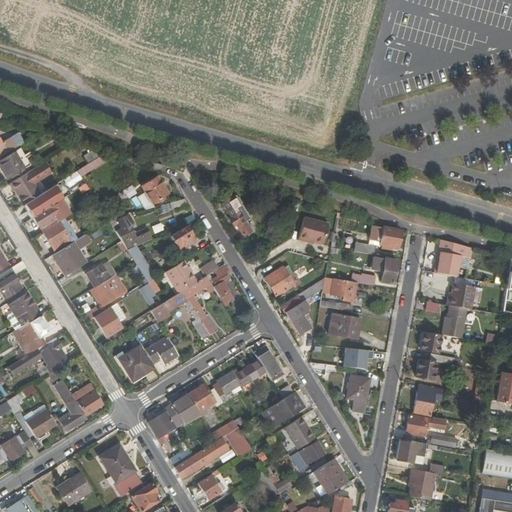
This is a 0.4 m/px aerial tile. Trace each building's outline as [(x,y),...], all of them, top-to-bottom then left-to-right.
[(0,118),(4,120),(16,113),(0,107),(0,118)] [(85,136),(71,131),(59,139),(62,143),(64,142),(68,147),(85,136)] [(17,160),(13,152),(0,160),(0,168),(2,171),(7,180),(17,174),(11,164),(17,160)] [(102,155),(94,161),(98,166),(106,161),(102,155)] [(160,161),(147,157),(144,168),(157,173),(161,162),(160,161)] [(10,182),(13,189),(16,188),(20,195),(24,201),(39,192),(32,183),(51,171),(45,162),(27,173),(26,172),(10,182)] [(161,186),(155,177),(140,187),(150,205),(166,195),(161,186)] [(45,189),(28,200),(36,212),(53,202),(45,189)] [(242,238),(251,233),(244,221),(247,219),(234,196),(221,204),(229,217),(226,219),(232,228),(235,227),(242,238)] [(170,211),(188,207),(183,199),(168,203),(170,211)] [(98,218),(103,215),(97,205),(92,208),(98,218)] [(54,220),(48,208),(31,218),(35,224),(38,230),(54,220)] [(113,218),(106,221),(120,242),(125,250),(126,251),(151,240),(146,229),(133,234),(129,226),(132,224),(128,216),(115,222),(113,218)] [(305,239),(311,241),(321,243),(326,223),(303,217),(297,240),(304,242),(305,239)] [(45,241),(50,250),(67,240),(56,221),(39,231),(45,241)] [(161,221),(151,225),(154,232),(163,228),(161,221)] [(382,229),(371,227),(368,241),(379,243),(379,246),(381,247),(381,250),(390,251),(391,248),(397,249),(399,240),(400,231),(382,226),(382,229)] [(195,242),(185,228),(169,237),(176,249),(182,246),(183,249),(195,242)] [(69,243),(52,253),(49,255),(55,267),(62,278),(79,267),(71,254),(85,246),(79,237),(69,243)] [(50,250),(52,253),(69,243),(67,240),(50,250)] [(120,242),(115,245),(120,253),(125,250),(120,242)] [(352,253),(373,256),(374,247),(354,243),(352,253)] [(433,273),(456,278),(460,256),(471,259),(473,251),(440,244),(437,252),(440,253),(439,257),(439,259),(437,266),(435,265),(433,273)] [(141,257),(133,262),(133,263),(135,265),(146,285),(155,280),(141,257)] [(379,281),(392,283),(394,273),(396,262),(374,258),(372,271),(380,273),(379,281)] [(318,266),(314,259),(288,276),(282,267),(263,279),(269,288),(274,298),(298,282),(297,280),(318,266)] [(25,269),(20,262),(8,269),(11,275),(0,282),(0,295),(3,300),(21,289),(16,281),(13,276),(25,269)] [(92,289),(105,281),(108,279),(113,275),(115,275),(107,262),(84,277),(92,289)] [(198,271),(203,278),(204,277),(212,271),(214,271),(210,264),(198,271)] [(146,285),(135,265),(129,269),(141,288),(146,285)] [(227,271),(223,265),(214,271),(212,271),(216,276),(211,280),(214,286),(211,288),(213,290),(223,307),(228,304),(227,302),(232,299),(222,282),(228,279),(224,273),(227,271)] [(502,287),(511,290),(511,269),(510,269),(502,287)] [(358,272),(356,284),(374,287),(375,275),(358,272)] [(124,293),(113,275),(108,279),(105,281),(92,289),(88,291),(94,299),(99,308),(124,293)] [(180,292),(208,336),(215,331),(206,316),(205,316),(193,296),(204,288),(207,293),(213,290),(211,288),(204,277),(203,278),(180,292)] [(356,284),(323,278),(323,279),(320,291),(320,293),(340,297),(340,300),(353,303),(356,284)] [(303,302),(320,291),(323,279),(279,307),(283,314),(286,313),(303,302)] [(465,309),(470,310),(474,287),(452,283),(451,293),(450,297),(447,297),(445,305),(449,306),(465,309)] [(141,288),(137,290),(145,302),(154,297),(146,285),(141,288)] [(32,303),(25,292),(6,304),(20,327),(27,322),(39,315),(32,303)] [(180,292),(159,305),(149,311),(155,322),(158,325),(170,317),(167,313),(183,303),(194,321),(191,324),(201,340),(208,336),(180,292)] [(317,307),(351,313),(352,307),(318,300),(317,307)] [(308,309),(303,302),(286,313),(291,321),(289,323),(293,329),(298,336),(310,328),(301,314),(308,309)] [(440,305),(425,302),(424,309),(439,312),(440,305)] [(104,338),(129,324),(116,303),(92,318),(98,328),(104,338)] [(460,339),(465,309),(449,306),(447,317),(444,317),(440,335),(460,339)] [(350,329),(358,330),(360,320),(330,314),(326,334),(349,338),(350,329)] [(29,324),(27,322),(20,327),(8,335),(10,338),(18,334),(21,338),(32,331),(37,339),(21,350),(25,356),(45,344),(40,337),(50,331),(46,325),(41,317),(29,324)] [(356,339),(358,330),(350,329),(349,338),(356,339)] [(440,335),(423,332),(421,341),(419,351),(437,354),(440,335)] [(177,357),(165,338),(144,351),(151,364),(158,360),(162,366),(170,361),(177,357)] [(55,371),(67,363),(61,353),(59,350),(61,348),(55,339),(7,368),(11,376),(40,357),(46,366),(44,368),(48,375),(49,374),(55,371)] [(151,369),(137,347),(116,360),(124,371),(131,382),(151,369)] [(263,348),(252,355),(256,361),(264,374),(267,379),(278,372),(271,360),(263,348)] [(372,352),(343,348),(340,366),(363,370),(365,359),(371,360),(372,352)] [(428,362),(452,366),(454,358),(430,354),(428,362)] [(233,375),(240,386),(241,388),(264,374),(256,361),(245,368),(233,375)] [(414,378),(432,381),(435,365),(416,361),(415,369),(414,378)] [(333,366),(307,362),(315,375),(323,376),(324,370),(333,371),(333,366)] [(233,375),(231,372),(223,377),(215,382),(223,396),(230,392),(232,396),(240,391),(238,387),(240,386),(233,375)] [(75,426),(86,419),(84,416),(72,397),(60,379),(57,374),(52,378),(55,383),(53,384),(73,414),(59,422),(65,433),(75,426)] [(497,401),(511,403),(511,375),(502,374),(497,401)] [(368,379),(350,376),(348,383),(347,389),(346,399),(353,400),(351,411),(363,413),(366,394),(368,379)] [(487,398),(490,381),(476,379),(473,395),(487,398)] [(197,389),(186,395),(198,413),(213,404),(215,407),(220,404),(207,383),(197,389)] [(430,417),(435,388),(417,385),(414,399),(412,414),(430,417)] [(72,397),(84,416),(93,411),(102,405),(90,386),(72,397)] [(280,400),(292,393),(288,387),(277,394),(280,400)] [(5,402),(14,416),(19,412),(16,406),(21,403),(20,401),(25,397),(22,391),(5,402)] [(299,400),(294,392),(292,393),(280,400),(259,413),(268,427),(285,416),(287,419),(303,408),(299,400)] [(174,401),(176,404),(164,411),(174,428),(176,431),(199,416),(198,413),(186,395),(179,399),(179,398),(174,401)] [(45,431),(56,425),(43,405),(31,413),(33,417),(24,422),(34,438),(45,431)] [(153,428),(149,431),(152,435),(155,439),(174,428),(164,411),(149,421),(153,428)] [(403,433),(417,436),(418,431),(425,432),(426,428),(429,428),(431,419),(407,415),(405,424),(403,433)] [(270,429),(287,419),(285,416),(268,427),(270,429)] [(307,429),(300,418),(282,430),(296,451),(314,440),(307,429)] [(215,442),(220,438),(224,436),(232,431),(228,425),(211,435),(215,442)] [(232,431),(224,436),(237,458),(249,450),(236,428),(232,431)] [(32,458),(38,454),(24,432),(0,446),(0,448),(5,457),(8,462),(16,457),(24,453),(20,445),(22,443),(32,458)] [(429,443),(454,447),(456,439),(431,434),(429,443)] [(186,448),(191,456),(196,454),(184,436),(180,438),(186,448)] [(176,474),(180,480),(227,450),(220,438),(215,442),(196,454),(191,456),(172,468),(176,474)] [(422,457),(425,444),(398,440),(396,450),(395,461),(412,463),(413,455),(422,457)] [(295,465),(299,471),(324,456),(320,449),(316,443),(296,454),(297,457),(294,459),(297,464),(295,465)] [(129,465),(117,446),(97,458),(114,485),(113,486),(120,497),(141,484),(129,465)] [(168,460),(172,468),(191,456),(186,448),(168,460)] [(511,454),(485,450),(482,471),(511,476),(511,454)] [(258,464),(254,458),(243,464),(247,470),(258,464)] [(340,471),(333,460),(311,473),(325,495),(347,482),(340,471)] [(434,473),(438,474),(439,465),(425,463),(423,472),(434,473)] [(408,496),(430,500),(434,473),(423,472),(410,469),(409,478),(407,487),(409,487),(408,496)] [(216,471),(210,475),(211,476),(196,485),(201,493),(206,501),(221,492),(212,479),(218,475),(216,471)] [(262,472),(251,479),(266,502),(277,495),(262,472)] [(89,493),(78,474),(66,481),(55,488),(66,507),(89,493)] [(150,483),(128,496),(137,511),(141,511),(158,502),(155,495),(156,494),(153,488),(150,483)] [(32,489),(26,492),(37,510),(42,506),(32,489)] [(511,511),(511,496),(482,491),(478,511),(511,511)] [(348,511),(351,500),(333,496),(332,504),(314,511),(301,509),(296,511),(348,511)] [(386,511),(403,511),(406,502),(393,500),(393,504),(388,503),(387,508),(386,511)] [(29,511),(22,501),(5,511),(3,509),(0,510),(0,511),(29,511)] [(281,511),(286,509),(281,501),(276,504),(281,511)]
